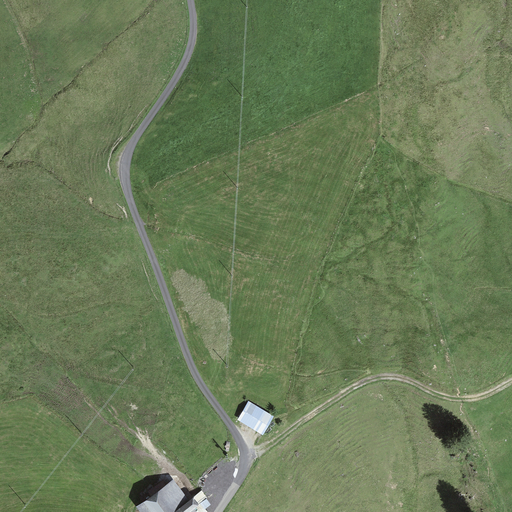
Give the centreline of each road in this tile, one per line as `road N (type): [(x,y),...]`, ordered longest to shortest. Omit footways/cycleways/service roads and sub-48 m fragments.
road 1 (track): [(511,381),(454,399),(397,377),(369,379),(245,457)]
road 2 (track): [(245,457),(192,367),(142,230)]
road 3 (track): [(142,230),(126,163),(188,54),(190,0)]
road 4 (track): [(0,238),(142,230)]
